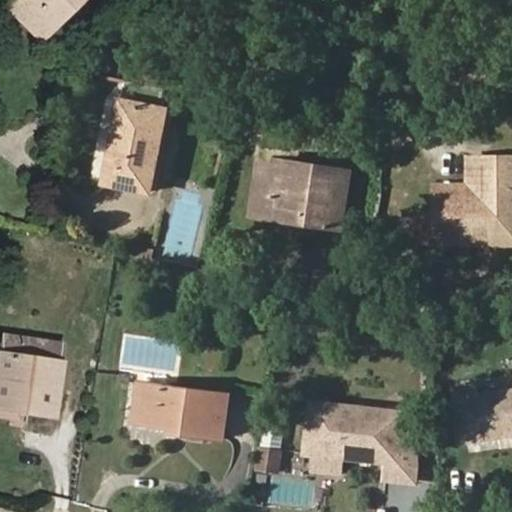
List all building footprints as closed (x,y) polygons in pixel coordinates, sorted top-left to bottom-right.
[(20,0),(11,10),(42,40),(81,0),(20,0)] [(158,73),(134,68),(131,82),(156,87),(158,73)] [(106,183),(150,192),(165,111),(163,111),(166,89),(156,87),(131,82),(125,81),(106,183)] [(498,219),(511,218),(511,159),(482,160),(482,200),(451,201),(451,225),(436,226),(436,247),(498,247),(498,219)] [(468,185),(436,186),(436,226),(451,225),(451,201),(482,200),(482,160),(468,160),(468,185)] [(304,223),(341,229),(349,185),(317,180),(318,168),(279,161),(278,166),(260,163),(252,214),(280,219),(281,209),(305,213),(304,223)] [(349,185),(351,174),(318,168),(317,180),(349,185)] [(280,219),(304,223),(305,213),(281,209),(280,219)] [(498,247),(511,246),(511,218),(498,219),(498,247)] [(26,414),(51,418),(62,353),(0,342),(0,398),(17,401),(16,405),(27,408),(26,414)] [(139,384),(134,421),(139,422),(145,385),(139,384)] [(511,390),(479,395),(477,384),(454,387),(462,442),(511,435),(511,390)] [(183,433),(223,438),(229,397),(145,385),(139,422),(171,427),(184,428),(183,433)] [(0,398),(0,409),(26,414),(27,408),(16,405),(17,401),(0,398)] [(342,457),(399,462),(405,414),(314,404),(309,452),(314,453),(312,471),(341,473),(342,457)] [(257,468),(277,471),(280,451),(260,448),(257,468)] [(316,502),(318,481),(277,477),(275,498),(316,502)]
